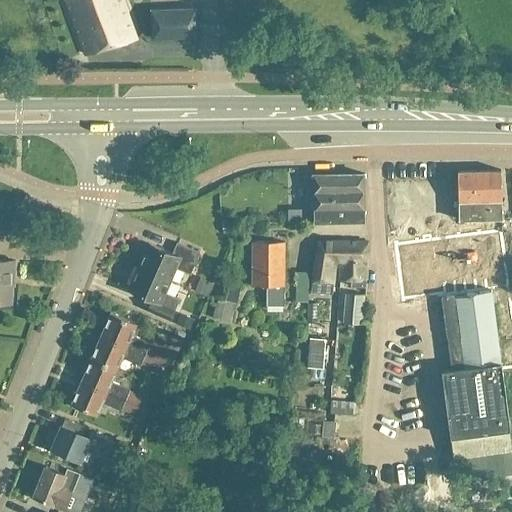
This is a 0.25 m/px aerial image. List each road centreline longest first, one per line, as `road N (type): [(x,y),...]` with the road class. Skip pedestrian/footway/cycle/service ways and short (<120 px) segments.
road 1 (primary): [(511,121),(107,117)]
road 2 (residential): [(0,467),(83,254),(107,117)]
